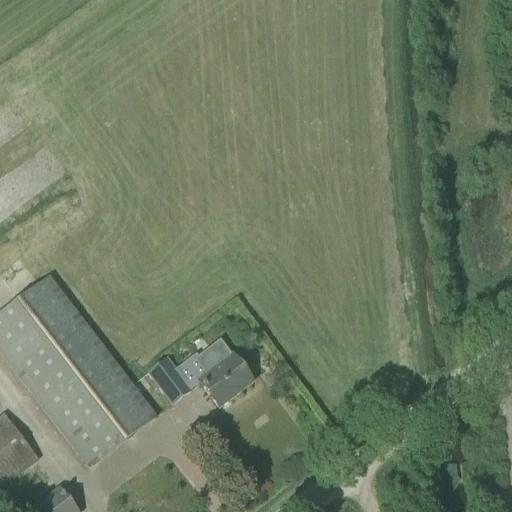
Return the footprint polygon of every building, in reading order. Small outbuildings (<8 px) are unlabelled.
[(0,314),(0,355),(75,454),(87,470),(155,419),(48,279),(0,314)] [(197,382),(206,394),(218,410),(251,384),(231,357),(197,382)] [(145,377),(158,392),(171,407),(192,389),(166,360),(145,377)] [(0,417),(0,491),(37,464),(2,417),(0,417)] [(26,511),(73,511),(57,489),(26,511)]
